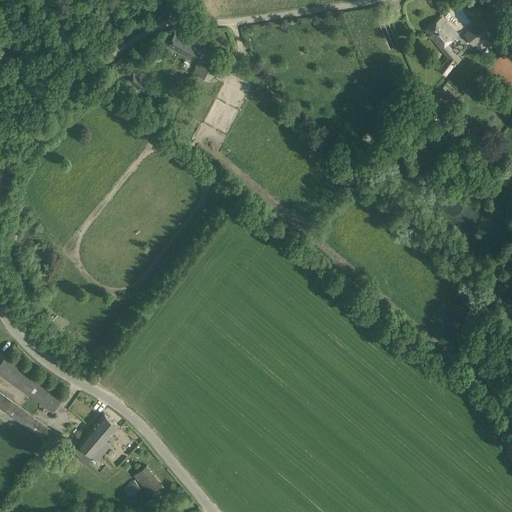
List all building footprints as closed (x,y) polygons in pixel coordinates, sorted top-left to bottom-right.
[(457,35),(449,24),(442,17),(425,30),(447,57),(438,69),(447,76),(459,58),(447,43),(457,35)] [(473,45),(487,33),(478,22),(464,34),(473,45)] [(202,64),(206,57),(208,52),(175,33),(168,45),(198,62),(202,64)] [(133,72),(127,79),(138,89),(144,82),(133,72)] [(5,357),(0,364),(0,373),(53,412),(63,398),(5,357)] [(0,407),(50,443),(57,433),(0,392),(0,407)] [(78,444),(83,448),(77,454),(87,462),(93,456),(98,460),(111,444),(106,440),(119,425),(105,413),(78,444)] [(146,466),(134,476),(148,494),(160,484),(146,466)] [(141,488),(134,480),(123,489),(131,497),(141,488)]
